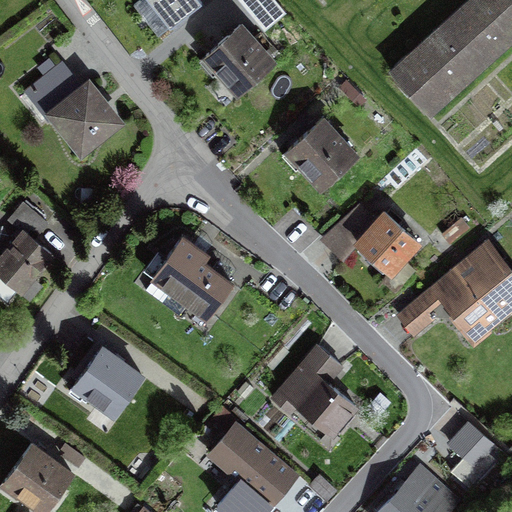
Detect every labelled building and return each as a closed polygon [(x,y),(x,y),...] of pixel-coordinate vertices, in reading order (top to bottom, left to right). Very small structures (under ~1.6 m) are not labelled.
[(511,37),(511,0),(464,0),(393,69),(435,112),(511,37)] [(240,17),(199,53),(234,92),(274,57),(240,17)] [(84,146),(114,122),(63,58),(32,83),(84,146)] [(321,110),(279,149),(317,189),(359,150),(321,110)] [(388,276),(423,241),(384,202),(349,237),(388,276)] [(464,216),(442,231),(450,242),(472,227),(464,216)] [(58,255),(24,224),(0,249),(0,273),(22,294),(58,255)] [(220,319),(251,277),(195,235),(163,277),(220,319)] [(471,346),(511,311),(511,269),(490,243),(433,289),(428,283),(391,313),(412,338),(443,312),(471,346)] [(320,428),(347,397),(312,367),(324,353),(304,337),(261,387),(280,403),(285,398),(320,428)] [(125,419),(159,374),(116,342),(83,387),(125,419)] [(289,468),(225,415),(199,446),(223,466),(263,499),(289,468)] [(470,426),(453,444),(475,465),(492,447),(470,426)] [(48,511),(59,511),(91,472),(49,439),(13,484),(48,511)] [(200,493),(222,511),(259,511),(267,503),(263,499),(223,466),(200,493)] [(462,511),(466,508),(434,479),(425,489),(419,483),(393,511),(462,511)] [(142,511),(132,503),(124,511),(142,511)]
